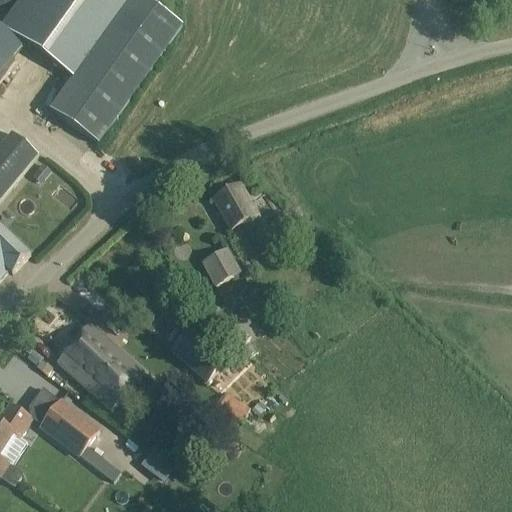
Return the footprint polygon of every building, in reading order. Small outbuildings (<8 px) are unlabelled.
[(21,0),(0,30),(73,81),(130,0),(21,0)] [(141,0),(130,0),(73,81),(50,113),(99,148),(183,29),(141,0)] [(0,205),(39,159),(12,137),(0,150),(0,205)] [(43,167),(35,177),(44,185),(52,175),(43,167)] [(275,250),(240,188),(214,203),(231,235),(245,227),(262,257),(275,250)] [(0,283),(9,274),(12,277),(31,258),(0,228),(0,283)] [(238,278),(226,254),(201,267),(213,291),(238,278)] [(166,316),(145,302),(132,321),(153,335),(166,316)] [(251,340),(218,311),(208,321),(242,351),(251,340)] [(111,380),(94,398),(113,414),(146,375),(90,328),(73,348),(111,380)] [(209,387),(226,367),(192,337),(187,333),(169,353),(209,387)] [(111,380),(73,348),(57,367),(94,398),(111,380)] [(252,413),(228,397),(218,411),(242,427),(252,413)] [(79,462),(99,437),(59,405),(39,430),(79,462)] [(0,476),(7,466),(11,469),(27,446),(20,442),(33,423),(11,408),(0,424),(0,476)]
